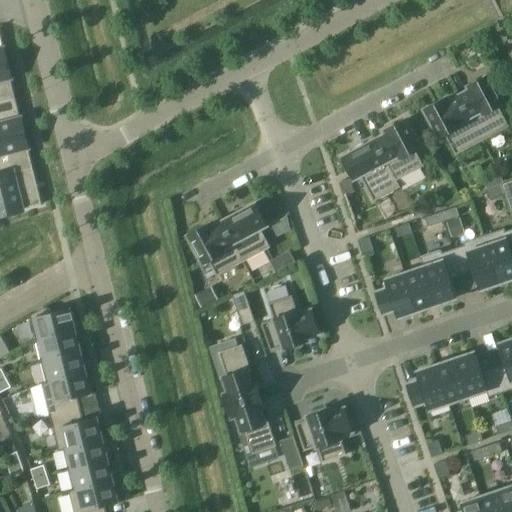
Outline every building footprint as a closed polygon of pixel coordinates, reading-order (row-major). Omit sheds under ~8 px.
[(0,102),(15,98),(6,63),(0,65),(0,102)] [(469,90),(458,96),(482,141),(509,127),(498,106),(504,103),(489,76),(467,88),(469,90)] [(455,155),(482,141),(458,96),(447,102),(446,99),(424,111),(438,138),(444,135),(455,155)] [(0,139),(24,133),(15,98),(0,102),(0,139)] [(387,137),(376,142),(395,184),(423,171),(413,151),(419,148),(406,121),(384,131),(387,137)] [(0,176),(33,168),(24,133),(0,139),(0,176)] [(398,191),(395,184),(376,142),(342,158),(353,180),(359,177),(371,204),(398,191)] [(23,209),(42,204),(33,168),(0,176),(0,215),(23,210),(23,209)] [(511,181),(501,185),(504,194),(511,215),(511,214),(511,181)] [(504,194),(501,185),(485,190),(488,199),(504,194)] [(254,204),(222,222),(243,262),(270,248),(260,229),(266,226),(254,204)] [(456,208),(440,213),(443,222),(459,217),(456,208)] [(428,227),(443,222),(440,213),(425,218),(428,227)] [(216,277),(243,262),(222,222),(211,228),(210,225),(188,237),(202,264),(208,261),(216,277)] [(398,237),(412,233),(409,224),(395,228),(398,237)] [(483,236),(499,284),(511,279),(511,230),(504,233),(503,230),(483,236)] [(479,291),(499,284),(483,236),(463,243),(464,246),(453,250),(461,274),(472,270),(479,291)] [(373,251),(369,237),(357,241),(362,255),(373,251)] [(291,250),(272,260),(279,273),(298,262),(291,250)] [(420,258),(423,267),(436,305),(456,298),(450,278),(461,274),(453,250),(441,254),(440,251),(420,258)] [(436,305),(423,267),(404,273),(417,312),(436,305)] [(397,318),(417,312),(404,273),(384,280),(387,289),(375,293),(382,314),(394,310),(397,318)] [(254,321),(244,291),(232,295),(242,325),(254,321)] [(261,324),(270,351),(283,346),(283,349),(307,341),(306,338),(318,334),(311,310),(298,314),(292,296),(268,304),(274,319),(261,324)] [(30,315),(36,340),(75,330),(70,308),(52,313),(51,311),(50,309),(48,308),(46,308),(43,308),(41,309),(30,315)] [(81,351),(75,330),(36,340),(41,361),(81,351)] [(0,336),(0,358),(10,353),(0,336)] [(511,382),(511,339),(498,344),(504,365),(493,369),(501,393),(511,388),(511,382)] [(225,394),(229,406),(258,396),(254,384),(252,385),(248,373),(251,372),(242,344),(218,352),(227,377),(223,378),(228,393),(225,394)] [(41,361),(46,382),(86,372),(81,351),(41,361)] [(475,352),(455,359),(468,397),(487,391),(489,397),(501,393),(493,369),(482,373),(475,352)] [(455,359),(435,366),(448,404),(468,397),(455,359)] [(448,404),(435,366),(415,372),(418,381),(406,385),(413,406),(426,402),(428,411),(448,404)] [(50,415),(50,416),(81,409),(78,397),(91,394),(86,372),(46,382),(54,414),(50,415)] [(0,392),(11,387),(6,378),(0,381),(0,392)] [(258,396),(229,406),(233,417),(236,416),(241,431),(244,430),(253,454),(276,446),(267,419),(264,420),(260,408),(262,407),(258,396)] [(339,436),(352,432),(344,408),(331,413),(330,410),(307,418),(308,420),(295,424),(304,451),(317,447),(322,463),(346,455),(339,436)] [(83,420),(81,409),(50,416),(58,450),(103,439),(97,417),(94,417),(95,418),(83,420)] [(511,430),(511,424),(511,421),(495,426),(498,435),(511,430)] [(482,440),(479,431),(465,436),(468,445),(482,440)] [(303,466),(293,436),(280,441),(289,470),(303,466)] [(63,449),(68,470),(108,460),(103,439),(58,450),(58,451),(63,449)] [(431,458),(442,454),(437,440),(426,444),(431,458)] [(498,443),(485,447),(488,456),(501,452),(498,443)] [(474,461),(488,456),(485,447),(471,452),(474,461)] [(4,457),(8,466),(20,461),(17,452),(4,457)] [(113,481),(108,460),(68,470),(73,490),(68,491),(69,492),(113,481)] [(24,471),(20,461),(8,466),(11,476),(24,471)] [(449,475),(445,461),(433,465),(438,479),(449,475)] [(31,470),(34,479),(47,475),(44,465),(31,470)] [(50,485),(47,475),(34,479),(37,489),(50,485)] [(118,503),(113,481),(69,492),(73,511),(106,511),(105,506),(118,503)] [(506,511),(511,511),(511,486),(499,491),(506,511)] [(352,511),(349,491),(334,494),(337,511),(352,511)] [(485,511),(506,511),(499,491),(480,497),(485,511)] [(485,511),(480,497),(460,504),(462,511),(485,511)]
